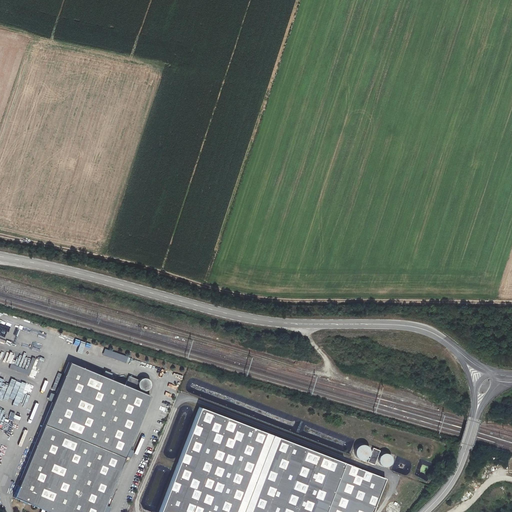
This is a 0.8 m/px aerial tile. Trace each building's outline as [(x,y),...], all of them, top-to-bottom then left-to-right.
[(104,511),(157,378),(76,346),(23,482),(98,511),(104,511)] [(126,364),(128,357),(105,349),(102,355),(126,364)] [(30,376),(36,358),(15,351),(9,369),(30,376)] [(37,380),(40,371),(32,368),(29,377),(37,380)] [(18,404),(21,405),(22,402),(26,393),(26,400),(27,401),(29,396),(28,395),(32,385),(27,383),(23,392),(18,389),(20,385),(21,381),(16,379),(13,378),(7,375),(4,380),(4,382),(2,387),(1,393),(5,393),(5,396),(9,398),(8,403),(16,404),(18,404)] [(201,402),(158,511),(372,511),(376,509),(388,473),(201,402)] [(149,446),(154,447),(160,428),(155,426),(149,446)] [(375,465),(380,451),(359,444),(355,458),(375,465)]
